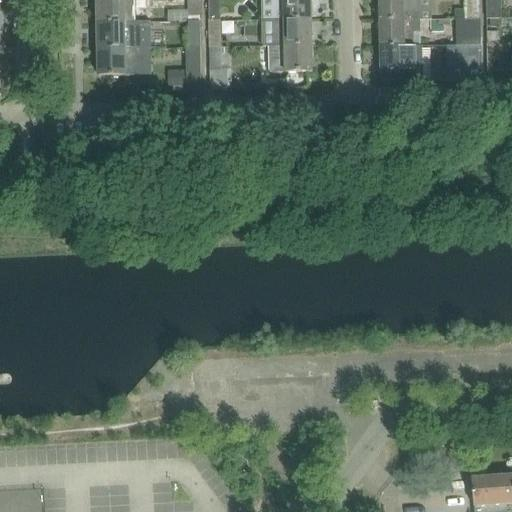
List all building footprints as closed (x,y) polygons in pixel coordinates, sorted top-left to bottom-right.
[(97,0),(98,24),(137,24),(137,9),(146,9),(145,0),(97,0)] [(187,0),(188,24),(200,24),(199,0),(187,0)] [(208,0),(209,24),(221,23),(221,14),(228,14),(227,0),(208,0)] [(273,0),(274,21),(312,21),(311,0),(273,0)] [(420,0),(379,0),(380,22),(420,21),(421,21),(420,0)] [(480,0),(466,0),(466,1),(467,10),(467,21),(481,21),(480,0)] [(491,19),(501,19),(501,0),(486,0),(487,19),(491,19)] [(467,10),(456,11),(456,20),(456,22),(467,21),(467,10)] [(501,19),(491,19),(491,28),(502,28),(501,19)] [(275,48),(284,47),(312,47),(312,21),(274,21),(275,48)] [(381,48),(406,48),(421,47),(420,21),(380,22),(381,48)] [(481,21),(467,21),(467,47),(468,47),(481,47),(481,21)] [(209,24),(210,49),(222,48),(222,43),(221,23),(209,24)] [(99,50),(137,50),(150,49),(149,24),(137,24),(98,24),(99,50)] [(186,50),(200,49),(200,24),(188,24),(189,49),(186,49),(186,50)] [(511,45),(500,46),(500,32),(487,32),(488,46),(511,45)] [(488,73),(511,72),(511,45),(488,46),(488,73)] [(285,60),(270,61),(270,74),(274,74),(313,73),(312,47),(284,47),(285,60)] [(406,48),(381,48),(381,75),(400,75),(405,74),(405,84),(422,84),(421,47),(406,48)] [(467,47),(456,47),(457,82),(467,82),(469,82),(482,81),(481,47),(468,47),(467,47)] [(222,48),(210,49),(211,72),(222,71),(222,48)] [(187,92),(201,92),(200,49),(186,50),(187,92)] [(99,77),(138,76),(137,50),(99,50),(99,77)] [(185,71),(171,72),(172,87),(185,87),(185,71)] [(511,511),(511,478),(472,481),(474,507),(475,507),(475,511),(511,511)]
